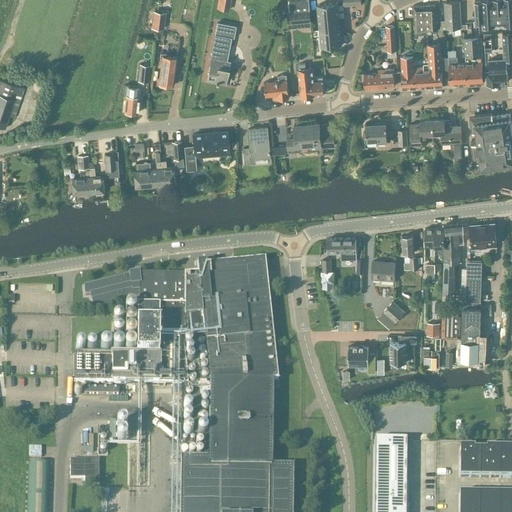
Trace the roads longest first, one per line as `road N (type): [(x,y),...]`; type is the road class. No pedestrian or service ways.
road 1 (unclassified): [(0,150),(343,98)]
road 2 (tertiary): [(0,273),(261,237),(293,247)]
road 3 (tertiary): [(293,247),(308,354),(346,459),(348,511)]
road 4 (tertiary): [(293,247),(315,231),(511,207)]
road 5 (unclassified): [(343,98),(511,92)]
